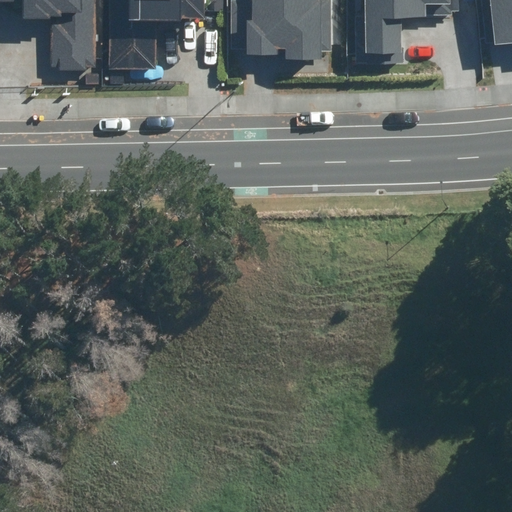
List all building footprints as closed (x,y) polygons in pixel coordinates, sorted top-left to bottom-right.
[(52,69),(95,69),(95,0),(0,0),(0,3),(25,4),(24,19),(52,19),(52,69)] [(107,0),(107,68),(157,68),(157,20),(205,20),(205,0),(107,0)] [(285,49),(285,58),(320,58),(320,52),(332,52),(331,0),(231,0),(231,49),(247,49),(247,54),(278,54),(278,49),(285,49)] [(356,62),(402,62),(402,18),(450,18),(450,11),(459,11),(458,0),(365,0),(365,16),(356,16),(356,62)] [(511,0),(490,0),(495,45),(511,43),(511,0)]
